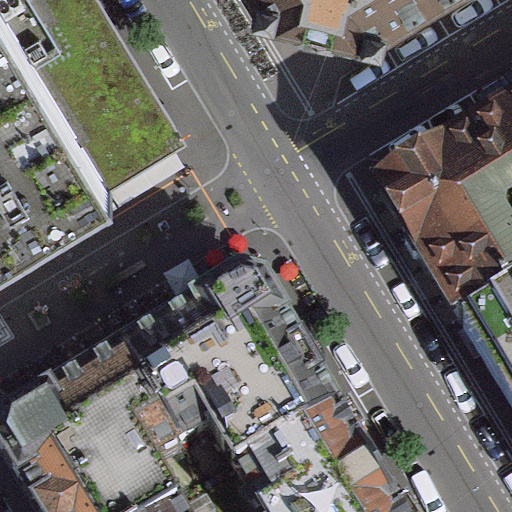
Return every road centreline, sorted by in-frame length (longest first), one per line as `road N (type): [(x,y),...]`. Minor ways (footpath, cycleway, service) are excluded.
road 1 (residential): [(267,163),(472,511)]
road 2 (residential): [(267,163),(511,18)]
road 3 (residential): [(170,0),(267,163)]
